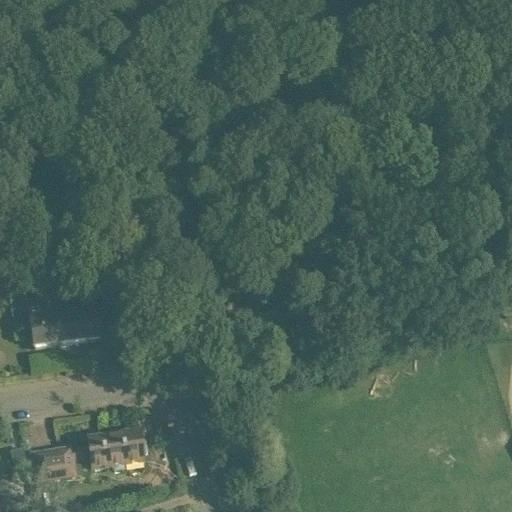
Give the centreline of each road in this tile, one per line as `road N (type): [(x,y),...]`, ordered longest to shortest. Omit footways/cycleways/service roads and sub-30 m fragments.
road 1 (track): [(0,234),(37,245),(159,315),(198,354),(174,399)]
road 2 (residential): [(0,405),(107,389),(174,399)]
road 3 (residential): [(213,511),(174,399)]
